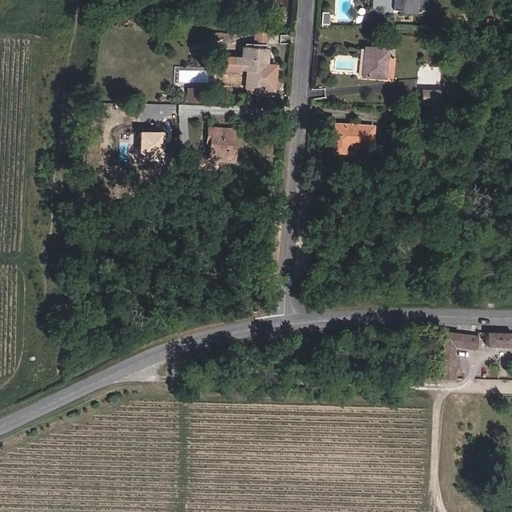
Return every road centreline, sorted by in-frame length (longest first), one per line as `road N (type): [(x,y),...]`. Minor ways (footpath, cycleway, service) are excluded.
road 1 (unclassified): [(308,0),(285,321)]
road 2 (tertiary): [(0,425),(188,342),(285,321)]
road 3 (tertiary): [(285,321),(511,316)]
road 4 (track): [(0,258),(15,259),(20,376),(0,384)]
